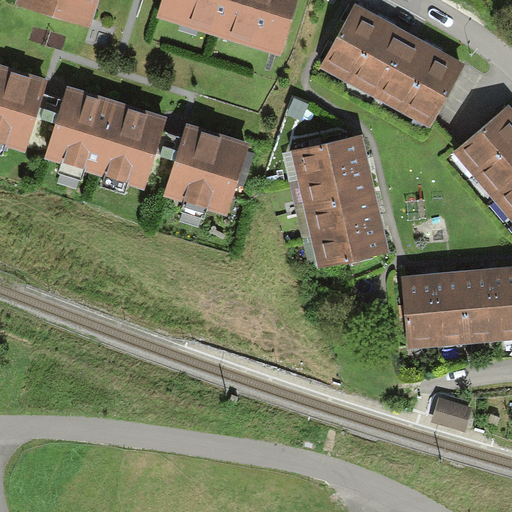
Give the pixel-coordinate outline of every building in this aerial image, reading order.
[(102,0),(20,0),(19,5),(94,29),(102,0)] [(283,57),(300,0),(163,0),(158,19),(283,57)] [(469,63),(357,2),(319,71),(431,132),(469,63)] [(49,78),(0,63),(0,153),(4,154),(6,145),(27,151),(49,78)] [(169,115),(68,84),(47,154),(62,159),(58,172),(84,180),(87,168),(106,174),(102,185),(127,192),(130,183),(147,188),(169,115)] [(511,115),(506,108),(454,155),(511,220),(511,115)] [(252,141),(189,122),(167,193),(186,199),(182,213),(207,221),(211,208),(230,214),(252,141)] [(359,132),(291,149),(320,266),(389,249),(359,132)] [(511,266),(402,275),(407,343),(511,334),(511,266)] [(439,398),(434,418),(449,422),(465,427),(471,407),(439,398)]
